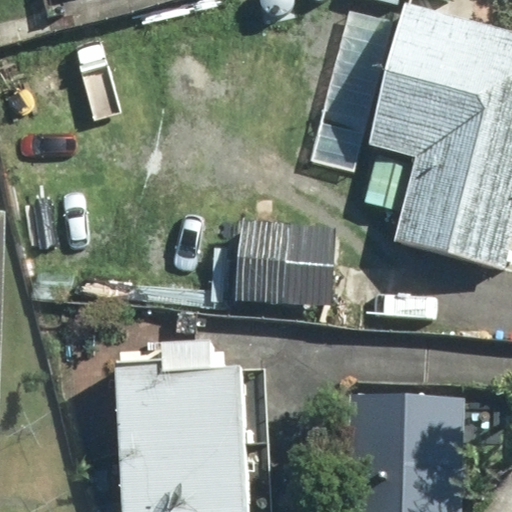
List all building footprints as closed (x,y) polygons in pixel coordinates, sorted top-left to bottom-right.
[(397,0),(344,0),(344,7),(395,15),(397,0)] [(511,249),(511,39),(398,7),(355,159),(408,174),(388,252),(504,282),(511,249)] [(142,119),(98,119),(97,162),(141,163),(142,119)] [(264,511),(257,376),(205,378),(203,350),(140,356),(142,382),(103,384),(110,511),(264,511)] [(457,511),(464,409),(347,402),(341,511),(457,511)]
